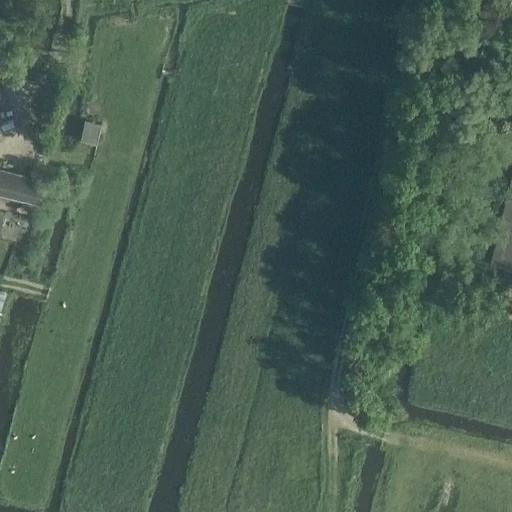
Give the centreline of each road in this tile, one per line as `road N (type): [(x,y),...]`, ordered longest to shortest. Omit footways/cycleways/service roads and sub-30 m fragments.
road 1 (track): [(336,416),(335,364),(421,0)]
road 2 (track): [(336,416),(511,469)]
